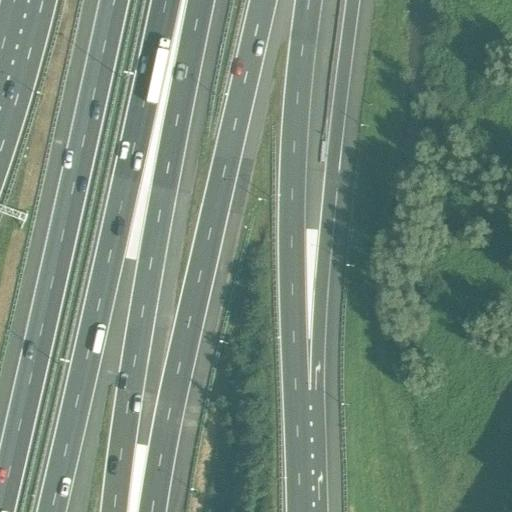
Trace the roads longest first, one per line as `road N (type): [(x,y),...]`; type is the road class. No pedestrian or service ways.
road 1 (motorway): [(50,511),(165,0)]
road 2 (motorway): [(157,511),(184,348),(262,0)]
road 3 (motorway): [(113,511),(202,0)]
road 4 (motorway): [(113,0),(0,499)]
road 5 (motorway): [(294,391),(324,231),(352,0)]
road 6 (motorway): [(294,391),(291,169),(309,0)]
road 7 (motorway): [(298,511),(294,391)]
